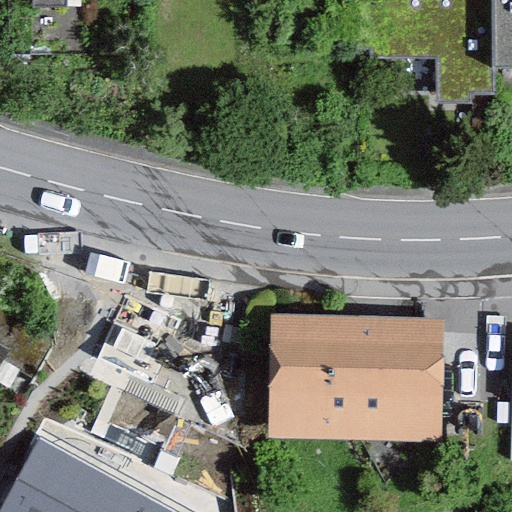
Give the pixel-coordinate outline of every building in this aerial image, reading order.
[(33,0),(34,10),(81,9),(80,0),(33,0)] [(511,0),(370,0),(372,48),(399,47),(399,60),(454,59),(455,107),(511,105),(511,0)] [(140,311),(117,359),(168,382),(191,334),(140,311)] [(435,328),(278,324),(276,430),(433,434),(435,328)] [(0,392),(11,373),(0,366),(0,392)] [(131,454),(121,476),(162,495),(172,473),(131,454)] [(59,499),(53,511),(181,511),(86,475),(75,505),(59,499)]
